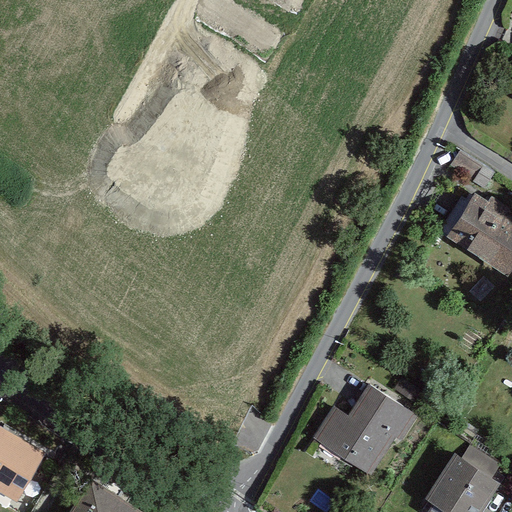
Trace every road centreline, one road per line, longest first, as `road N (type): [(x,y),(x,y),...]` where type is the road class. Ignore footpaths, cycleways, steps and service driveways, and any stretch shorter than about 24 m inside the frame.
road 1 (residential): [(441,121),(284,426),(230,511)]
road 2 (residential): [(224,511),(0,368)]
road 3 (residential): [(498,0),(441,121)]
